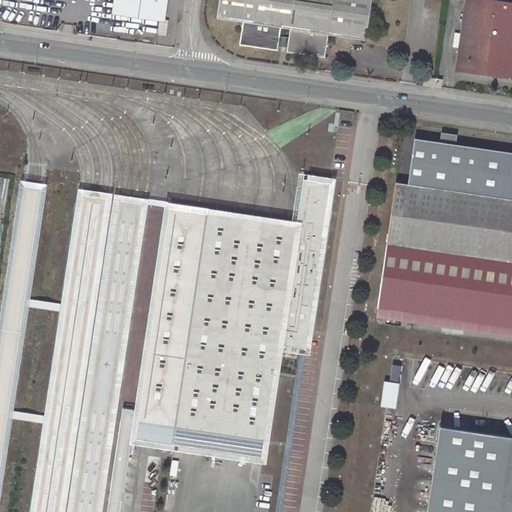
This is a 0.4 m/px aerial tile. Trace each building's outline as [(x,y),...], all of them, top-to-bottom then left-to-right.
[(115,0),(114,13),(162,20),(166,21),(168,0),(115,0)] [(244,22),(241,44),(278,50),(279,44),(281,36),(282,27),(291,29),(290,37),(288,45),(288,51),(326,57),(330,34),(367,40),(372,0),(220,0),(218,18),(244,22)] [(459,47),(456,69),(511,77),(511,0),(466,0),(462,34),(456,33),(454,46),(459,47)] [(162,20),(160,33),(167,34),(168,21),(166,21),(162,20)] [(281,36),(279,44),(288,45),(290,37),(281,36)] [(425,77),(424,84),(433,86),(434,78),(425,77)] [(434,78),(433,86),(442,87),(443,79),(434,78)] [(452,140),(453,135),(438,132),(437,138),(452,140)] [(398,182),(395,182),(386,242),(377,305),(414,310),(511,324),(511,152),(416,138),(409,184),(398,182)] [(0,276),(15,174),(0,172),(0,171),(0,276)] [(298,358),(299,352),(312,353),(338,177),(331,176),(301,171),(295,214),(294,218),(289,218),(271,215),(253,212),(235,209),(217,207),(199,204),(181,201),(168,200),(136,409),(135,419),(202,429),(199,446),(222,449),(225,433),(272,440),(282,376),(282,372),(296,374),(298,358)] [(27,179),(21,178),(0,323),(0,506),(14,410),(29,307),(31,298),(48,182),(45,182),(38,181),(29,180),(27,179)] [(66,511),(114,192),(109,191),(100,190),(92,189),(82,187),(80,187),(31,511),(66,511)] [(119,193),(116,192),(68,511),(103,511),(150,197),(145,197),(136,196),(128,194),(119,193)] [(511,324),(414,310),(413,322),(511,336),(511,324)] [(376,406),(391,408),(395,382),(380,380),(376,406)] [(136,409),(124,407),(108,511),(120,511),(131,442),(135,419),(136,409)] [(199,446),(202,429),(135,419),(131,442),(262,461),(269,462),(272,445),(272,441),(272,440),(225,433),(222,449),(199,446)] [(511,511),(511,438),(441,428),(428,511),(511,511)]
